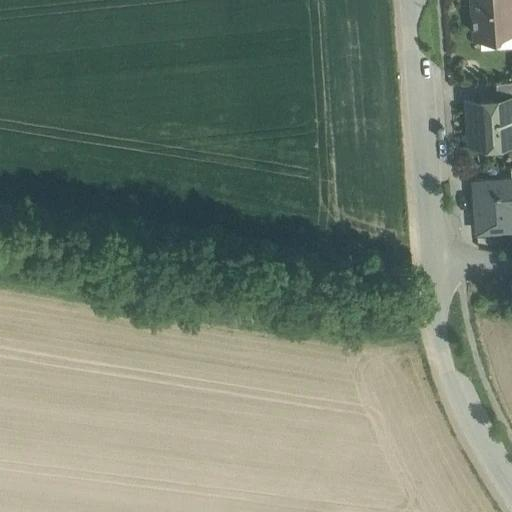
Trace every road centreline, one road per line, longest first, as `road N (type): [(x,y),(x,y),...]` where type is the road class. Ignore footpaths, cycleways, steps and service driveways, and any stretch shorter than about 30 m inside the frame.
road 1 (residential): [(511,485),(476,433),(437,346),(428,250)]
road 2 (residential): [(428,250),(411,0)]
